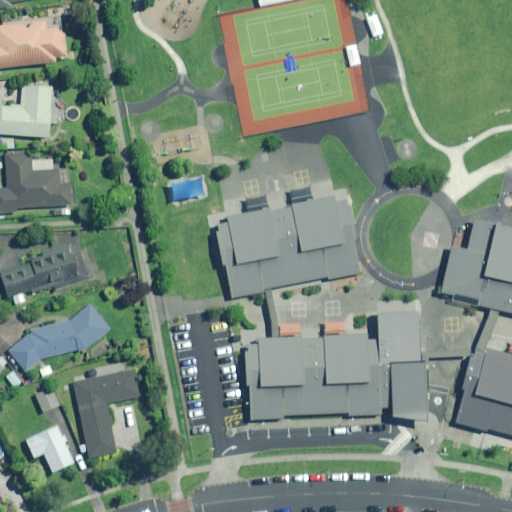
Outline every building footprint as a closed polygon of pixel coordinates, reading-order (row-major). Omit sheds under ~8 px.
[(0,0),(0,8),(10,7),(10,3),(27,0),(0,0)] [(73,16),(73,7),(49,8),(49,17),(73,16)] [(48,31),(47,21),(0,26),(0,68),(67,61),(63,29),(48,31)] [(52,88),(23,86),(21,107),(2,106),(2,110),(0,110),(0,134),(49,138),(52,88)] [(31,171),(31,155),(6,156),(7,188),(0,188),(0,213),(18,213),(17,209),(71,206),(70,184),(59,185),(59,170),(31,171)] [(212,223),(229,298),(358,271),(343,199),(212,223)] [(448,251),(438,294),(511,311),(511,228),(470,219),(462,254),(448,251)] [(93,279),(82,243),(45,254),(34,263),(1,273),(11,306),(26,302),(24,296),(54,287),(55,290),(93,279)] [(110,330),(91,305),(71,320),(36,330),(9,350),(26,372),(43,359),(86,348),(110,330)] [(386,416),(421,422),(417,308),(372,309),(372,337),(244,339),(244,351),(239,351),(241,384),(246,384),(248,420),(385,412),(386,416)] [(117,374),(114,364),(95,368),(97,379),(75,383),(91,459),(117,453),(106,404),(140,397),(135,371),(117,374)] [(59,406),(52,388),(36,395),(44,413),(59,406)] [(74,463),(57,427),(27,441),(34,458),(44,454),(53,473),(74,463)]
